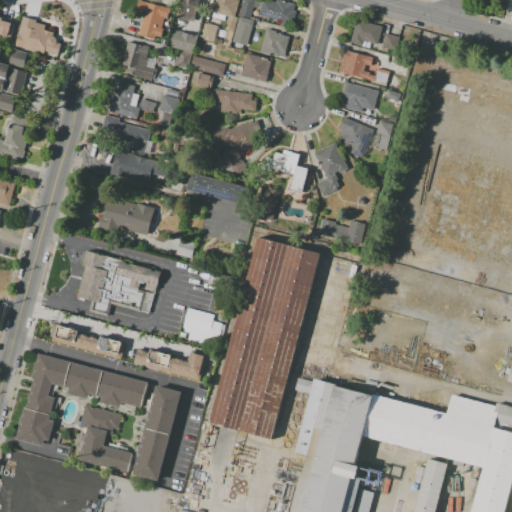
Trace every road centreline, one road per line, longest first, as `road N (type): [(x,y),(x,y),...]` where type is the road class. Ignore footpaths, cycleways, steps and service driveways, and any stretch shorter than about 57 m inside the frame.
road 1 (tertiary): [(0,389),(83,73)]
road 2 (tertiary): [(368,0),(511,38)]
